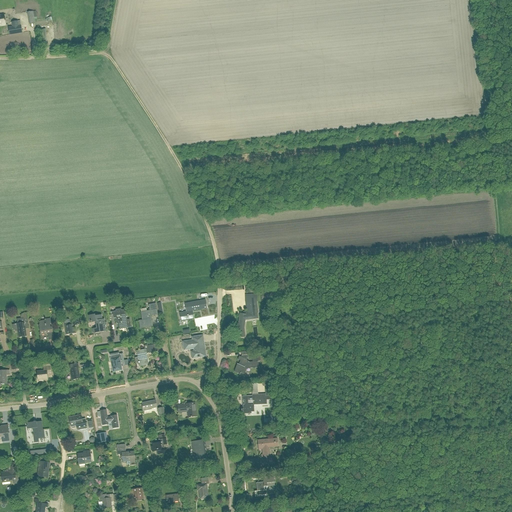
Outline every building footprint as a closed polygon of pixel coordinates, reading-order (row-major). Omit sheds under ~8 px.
[(12,26),(8,27),(10,35),(22,33),(21,26),(18,26),(17,21),(11,22),(12,26)] [(186,312),(180,313),(181,321),(194,319),(192,311),(207,308),(205,300),(185,304),(186,312)] [(256,302),(246,303),(247,311),(246,312),(245,314),(242,313),(242,314),(240,314),(238,327),(240,338),(245,337),(244,328),(245,319),(247,319),(249,319),(249,320),(258,318),(257,313),(256,313),(256,310),(257,310),(256,302)] [(150,310),(141,312),(142,320),(139,321),(140,328),(143,327),(153,326),(151,316),(158,314),(156,303),(149,305),(150,310)] [(117,318),(119,329),(128,328),(126,312),(117,313),(116,311),(112,311),(113,318),(117,318)] [(89,316),(90,323),(96,322),(97,328),(92,329),(93,333),(95,333),(95,335),(98,334),(98,333),(106,331),(105,325),(106,325),(106,323),(105,322),(104,319),(102,320),(102,315),(97,316),(97,314),(89,316)] [(13,329),(18,328),(19,337),(27,336),(25,324),(28,323),(27,317),(21,318),(22,323),(12,324),(13,329)] [(41,334),(47,333),(49,340),(54,339),(53,332),(50,318),(46,319),(46,320),(39,321),(40,324),(39,324),(41,334)] [(66,334),(76,333),(75,325),(78,325),(77,318),(74,318),(74,321),(64,322),(66,334)] [(205,356),(202,336),(193,337),(193,341),(184,342),(185,349),(194,348),(196,357),(205,356)] [(147,353),(153,352),(156,351),(154,344),(147,345),(148,348),(136,351),(138,357),(135,358),(136,363),(139,363),(139,366),(149,365),(147,353)] [(122,353),(119,354),(119,353),(110,354),(110,358),(112,367),(113,367),(114,372),(122,370),(122,368),(125,367),(122,353)] [(235,371),(239,374),(239,375),(240,375),(241,373),(244,374),(247,369),(259,368),(258,362),(255,362),(255,361),(261,360),(260,357),(255,357),(255,354),(251,354),(251,360),(252,360),(253,362),(249,362),(249,361),(248,362),(248,361),(239,356),(237,359),(243,362),(241,365),(238,364),(235,371)] [(50,372),(50,366),(49,362),(40,363),(40,367),(43,367),(43,371),(37,372),(38,380),(44,379),(44,380),(48,380),(47,373),(50,372)] [(72,379),(73,379),(74,381),(74,379),(75,381),(75,379),(80,378),(78,367),(79,367),(78,363),(69,365),(72,379)] [(0,384),(7,384),(6,374),(10,374),(9,370),(0,370),(0,384)] [(243,410),(243,413),(251,412),(251,405),(267,404),(267,400),(272,400),(272,396),(272,387),(265,387),(266,394),(252,395),(242,396),(243,400),(246,399),(246,404),(242,404),(243,410)] [(156,400),(141,403),(143,410),(157,407),(156,400)] [(181,404),(177,405),(178,413),(187,412),(188,418),(197,417),(195,403),(186,404),(187,405),(181,406),(181,404)] [(103,425),(108,424),(108,422),(112,421),(113,428),(118,427),(117,415),(111,416),(111,417),(107,418),(106,410),(100,411),(103,425)] [(82,415),(69,417),(71,427),(77,426),(77,430),(87,428),(86,422),(83,423),(82,415)] [(27,427),(27,429),(33,428),(35,443),(39,442),(39,439),(45,438),(44,429),(43,429),(42,421),(37,422),(36,422),(27,423),(27,425),(26,425),(27,427)] [(10,441),(8,425),(4,425),(4,426),(0,426),(0,437),(2,437),(2,442),(10,441)] [(152,451),(157,451),(158,454),(167,453),(167,449),(165,450),(164,445),(167,444),(166,438),(159,439),(159,442),(153,443),(153,446),(152,446),(152,451)] [(263,455),(261,455),(262,465),(273,464),(272,457),(270,458),(269,448),(278,447),(277,438),(257,440),(258,445),(259,445),(260,449),(262,448),(263,455)] [(308,441),(307,441),(307,438),(299,439),(299,448),(308,447),(308,441)] [(206,456),(207,456),(205,440),(191,442),(194,461),(206,459),(206,456)] [(117,455),(122,454),(123,462),(131,461),(131,463),(135,462),(134,451),(126,452),(126,447),(117,448),(117,455)] [(78,454),(79,465),(85,464),(85,463),(91,462),(90,451),(86,451),(86,453),(78,454)] [(38,476),(48,477),(50,462),(39,461),(38,476)] [(6,482),(10,482),(10,481),(18,479),(17,470),(16,470),(15,463),(7,464),(8,472),(1,473),(2,477),(1,477),(1,481),(2,481),(5,481),(6,481),(6,482)] [(274,485),(273,476),(263,477),(263,481),(263,482),(256,483),(258,495),(267,494),(266,490),(264,490),(264,486),(274,485)] [(198,491),(199,490),(200,498),(208,497),(206,484),(209,484),(208,480),(201,481),(202,485),(197,486),(198,491)] [(131,496),(133,496),(134,501),(143,500),(142,492),(146,492),(145,483),(142,484),(142,488),(130,489),(131,496)] [(178,494),(166,495),(167,503),(179,501),(178,499),(182,498),(181,491),(177,491),(178,494)] [(113,495),(113,494),(106,495),(100,495),(100,499),(102,499),(103,509),(112,508),(111,502),(114,502),(113,495)] [(34,502),(38,503),(36,511),(44,511),(45,507),(48,507),(48,504),(42,503),(42,499),(35,499),(34,502)]
